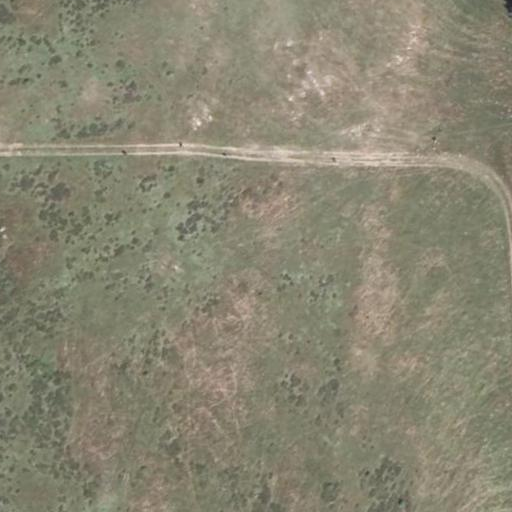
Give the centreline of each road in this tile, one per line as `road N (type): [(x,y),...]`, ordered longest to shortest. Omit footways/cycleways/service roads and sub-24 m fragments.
road 1 (track): [(423,157),(216,148),(0,151)]
road 2 (track): [(511,226),(502,185),(474,160),(423,157)]
